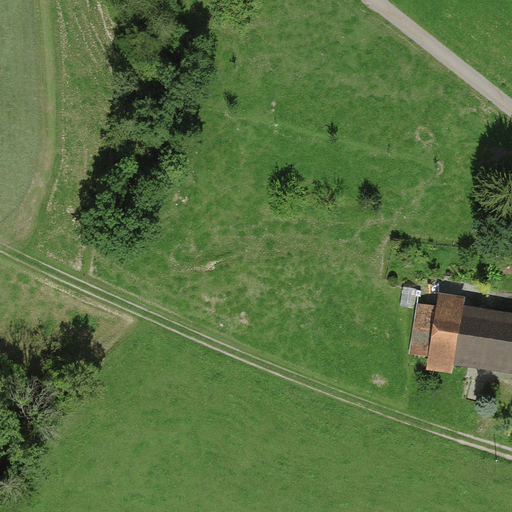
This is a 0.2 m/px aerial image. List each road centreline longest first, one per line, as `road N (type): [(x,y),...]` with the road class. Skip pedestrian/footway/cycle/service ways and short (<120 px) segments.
road 1 (track): [(511,453),(161,321),(0,247)]
road 2 (track): [(511,108),(375,0)]
